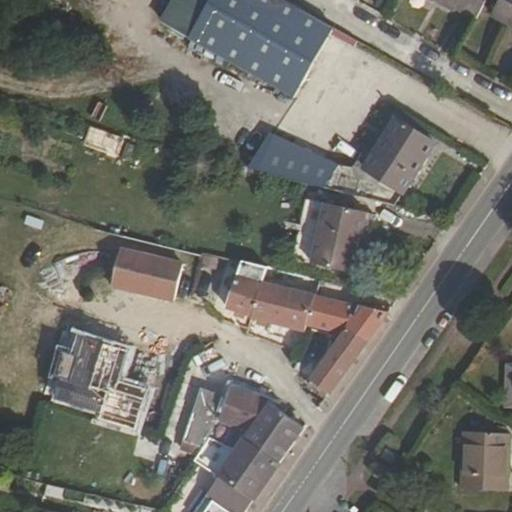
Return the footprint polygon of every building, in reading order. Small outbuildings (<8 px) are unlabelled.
[(334,31),(278,0),(213,0),(190,40),(295,97),(330,38),(334,31)] [(458,9),(477,19),(488,0),(434,0),(456,11),(458,9)] [(511,0),(501,0),(491,19),(511,30),(511,0)] [(503,26),(485,17),(470,49),(488,58),(503,26)] [(334,31),(330,38),(355,52),(359,45),(334,31)] [(386,137),(397,121),(421,136),(424,131),(388,108),(347,169),(355,170),(382,135),(386,137)] [(355,170),(347,169),(338,168),(307,151),(305,154),(262,134),(239,168),(394,208),(435,145),(421,136),(397,121),(386,137),(382,135),(355,170)] [(85,146),(116,157),(123,138),(92,127),(85,146)] [(435,145),(438,140),(424,131),(421,136),(435,145)] [(76,160),(79,147),(45,138),(41,151),(76,160)] [(301,264),(321,269),(334,209),(315,205),(301,264)] [(361,278),(374,218),(334,209),(321,269),(361,278)] [(182,268),(121,252),(112,287),(172,304),(182,268)] [(242,264),(237,279),(262,284),(265,268),(242,264)] [(253,321),(306,333),(308,326),(317,299),(317,296),(262,284),(237,279),(228,308),(254,317),(253,321)] [(308,326),(333,332),(345,334),(341,339),(367,344),(388,314),(317,299),(308,326)] [(328,394),(331,396),(367,344),(341,339),(311,380),(314,382),(309,389),(324,400),(328,394)] [(218,428),(248,436),(269,407),(257,397),(231,389),(232,383),(206,373),(192,418),(218,428)] [(306,432),(270,406),(269,407),(248,436),(244,441),(281,467),(306,432)] [(462,490),(507,491),(509,435),(464,433),(462,490)] [(217,478),(218,476),(235,453),(210,439),(195,462),(217,478)] [(235,453),(218,476),(222,479),(218,483),(225,489),(216,501),(232,511),(248,511),(281,467),(244,441),(235,453)] [(395,461),(384,453),(377,463),(389,471),(395,461)] [(212,507),(219,511),(232,511),(216,501),(225,489),(218,483),(205,501),(212,507)]
